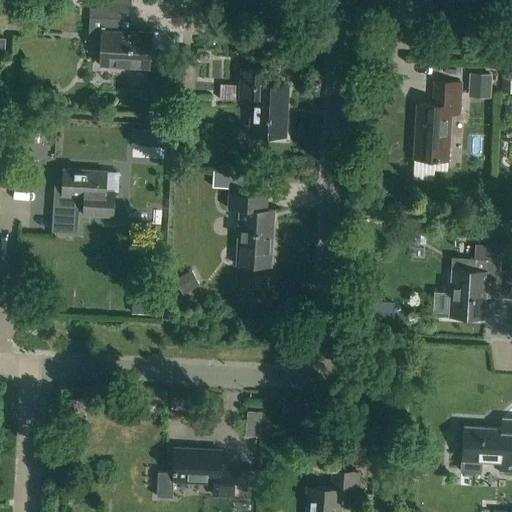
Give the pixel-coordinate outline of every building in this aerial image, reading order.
[(120,18),(90,16),(89,32),(102,33),(100,65),(132,67),(132,66),(149,67),(151,32),(119,30),(120,18)] [(287,106),(288,85),(269,84),(269,70),(242,69),(240,93),(252,94),(250,133),(285,135),(286,116),(283,116),(283,106),(287,106)] [(480,71),(479,92),(490,92),(491,72),(480,71)] [(414,158),(430,159),(447,160),(450,113),(459,114),(461,82),(435,81),(434,104),(417,103),(416,126),(417,126),(417,136),(415,135),(414,158)] [(168,131),(157,130),(157,145),(167,145),(168,131)] [(115,191),(106,190),(107,171),(63,168),(62,189),(54,189),(53,206),(83,208),(83,213),(114,216),(115,191)] [(269,266),(270,252),(273,209),(265,208),(266,194),(228,192),(227,207),(241,208),(238,264),(269,266)] [(146,211),(146,227),(169,227),(169,211),(146,211)] [(453,263),(451,312),(483,313),(484,286),(499,287),(502,247),(475,245),(474,264),(453,263)] [(247,432),(263,432),(263,409),(248,409),(247,432)] [(499,472),(511,472),(511,418),(501,418),(500,428),(463,426),(462,460),(499,462),(499,472)] [(233,494),(235,465),(221,464),(221,450),(174,447),(172,479),(213,482),(213,493),(233,494)] [(256,489),(257,469),(238,468),(237,488),(256,489)] [(355,499),(357,471),(332,470),(331,487),(307,486),(306,499),(308,499),(306,511),(336,511),(336,505),(339,505),(339,499),(355,499)]
